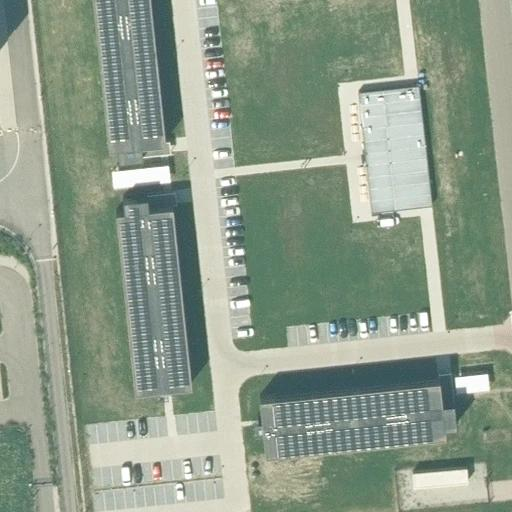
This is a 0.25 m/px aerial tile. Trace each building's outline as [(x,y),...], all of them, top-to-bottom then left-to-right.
[(92,0),(108,146),(117,145),(118,157),(142,155),(141,143),(165,140),(150,0),(92,0)] [(418,84),(357,91),(371,211),(426,205),(431,205),(418,84)] [(123,208),(116,209),(134,389),(152,387),(167,385),(191,383),(172,203),(148,206),(147,194),(122,196),(123,208)] [(438,377),(259,396),(261,420),(263,434),(265,452),(444,433),(444,425),(456,424),(453,399),(441,400),(439,377),(438,377)] [(0,497),(14,497),(10,448),(0,448),(0,497)] [(467,481),(466,467),(412,471),(413,486),(467,481)]
